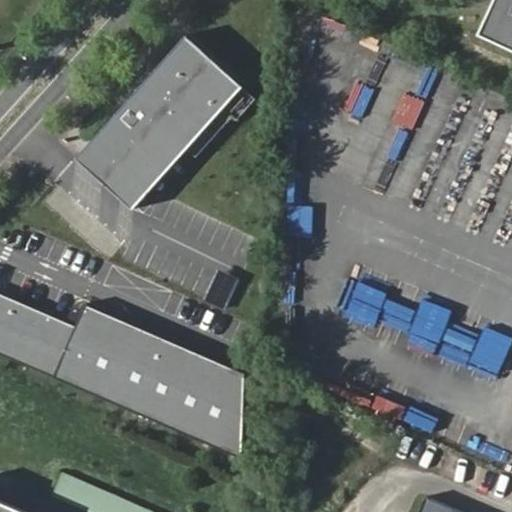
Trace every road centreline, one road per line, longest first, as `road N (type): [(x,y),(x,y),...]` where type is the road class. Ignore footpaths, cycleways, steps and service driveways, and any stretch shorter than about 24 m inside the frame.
road 1 (residential): [(0,153),(135,0)]
road 2 (residential): [(92,0),(0,105)]
